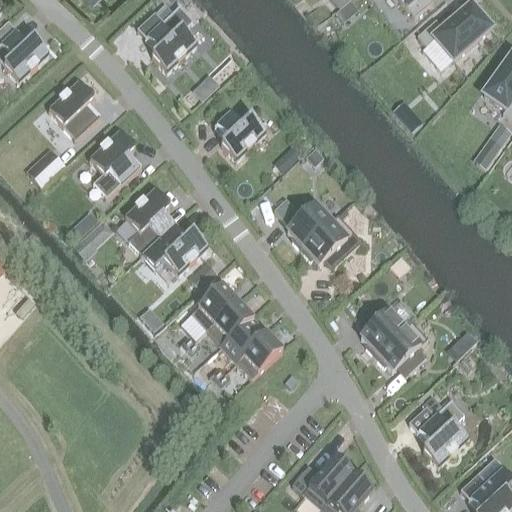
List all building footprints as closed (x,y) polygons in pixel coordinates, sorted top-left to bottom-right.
[(331,0),(328,3),(339,15),(356,0),(331,0)] [(397,0),(420,26),(438,11),(430,1),(432,0),(397,0)] [(165,79),(195,52),(182,37),(192,28),(179,14),(180,14),(179,12),(162,28),(154,19),(136,35),(144,44),(144,45),(145,46),(147,44),(158,56),(155,59),(150,63),(165,79)] [(435,26),(416,43),(425,53),(421,56),(439,77),(451,67),(452,68),(490,35),(470,12),(443,36),(435,26)] [(0,68),(18,88),(48,60),(32,44),(28,48),(25,51),(14,39),(16,37),(15,36),(0,49),(0,68)] [(511,67),(488,101),(511,117),(508,122),(511,124),(511,67)] [(209,81),(198,94),(206,102),(218,89),(209,81)] [(47,117),(73,145),(73,146),(74,147),(99,123),(98,122),(96,124),(85,112),(88,109),(92,105),(77,89),(47,117)] [(213,133),(214,134),(216,132),(227,144),(224,147),(220,151),(235,167),(265,139),(250,123),(241,131),(230,119),(231,118),(230,117),(213,133)] [(414,119),(402,129),(410,139),(422,128),(414,119)] [(498,129),(485,149),(497,158),(511,138),(498,129)] [(105,206),(140,173),(139,172),(137,173),(126,162),(129,159),(133,155),(118,139),(88,166),(102,181),(92,190),(105,203),(104,204),(105,206)] [(291,153),(285,158),(294,167),(299,162),(291,153)] [(41,193),(65,172),(55,161),(31,183),(41,193)] [(139,263),(175,230),(174,230),(172,231),(161,220),(164,217),(168,213),(153,196),(123,224),(136,238),(127,247),(140,261),(139,262),(139,263)] [(300,256),(330,228),(314,211),(311,214),(303,205),(285,221),(294,230),(289,234),(286,237),(292,245),(291,246),(300,256)] [(273,217),(281,225),(293,214),(285,206),(273,217)] [(344,215),(337,221),(341,225),(348,219),(344,215)] [(89,217),(80,226),(88,235),(97,226),(89,217)] [(330,228),(300,256),(310,266),(311,265),(318,272),(321,269),(326,265),(334,273),(361,248),(353,239),(337,222),(330,228)] [(163,267),(177,282),(207,254),(192,238),(187,242),(184,244),(173,233),(175,231),(175,230),(139,263),(140,263),(141,262),(154,276),(163,267)] [(97,232),(73,254),(83,265),(94,255),(92,253),(105,241),(97,232)] [(205,268),(188,284),(199,297),(217,281),(205,268)] [(205,338),(237,308),(221,292),(190,321),(205,338)] [(220,353),(251,324),(237,308),(205,338),(220,353)] [(401,333),(388,318),(380,309),(359,328),(367,336),(363,341),(360,344),(366,351),(364,353),(374,363),(411,329),(408,326),(401,333)] [(264,315),(270,320),(275,315),(269,310),(264,315)] [(251,324),(220,353),(235,369),(266,340),(251,324)] [(411,329),(374,363),(383,373),(385,371),(392,378),(395,375),(399,371),(408,380),(425,364),(417,355),(427,346),(411,329)] [(466,338),(461,343),(470,353),(475,348),(466,338)] [(281,357),(266,340),(235,369),(250,386),(281,357)] [(193,349),(188,343),(179,351),(184,357),(193,349)] [(190,363),(199,355),(193,349),(184,357),(190,363)] [(208,383),(214,389),(223,380),(217,375),(208,383)] [(214,389),(219,394),(228,386),(223,380),(214,389)] [(415,439),(416,440),(418,438),(429,450),(426,453),(422,457),(437,473),(467,446),(453,431),(463,422),(450,409),(451,408),(450,406),(433,422),(425,413),(407,430),(415,439)] [(291,491),(314,511),(324,511),(353,479),(334,463),(318,481),(308,472),(291,491)] [(467,506),(468,507),(470,506),(475,511),(511,511),(511,505),(505,498),(511,491),(511,486),(502,476),(503,475),(502,474),(485,489),(477,480),(459,497),(467,506)] [(353,479),(324,511),(357,511),(372,496),(353,479)]
